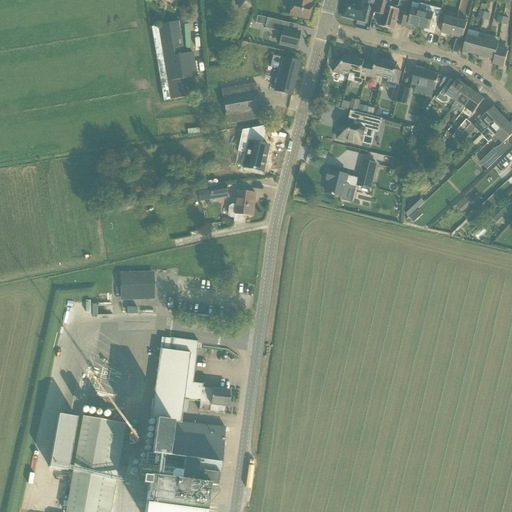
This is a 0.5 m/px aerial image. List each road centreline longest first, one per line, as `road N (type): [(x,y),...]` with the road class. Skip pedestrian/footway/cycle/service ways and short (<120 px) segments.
road 1 (unclassified): [(235,511),(277,211),(324,26)]
road 2 (residential): [(511,104),(455,61),(324,26)]
